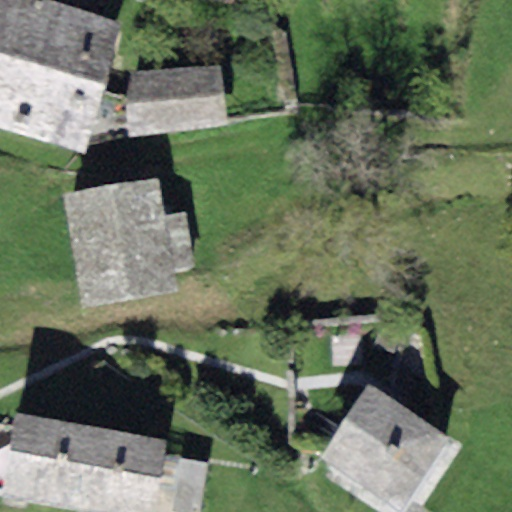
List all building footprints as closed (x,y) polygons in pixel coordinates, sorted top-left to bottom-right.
[(0,0),(0,132),(83,156),(121,24),(35,0),(0,0)] [(226,131),(219,66),(131,75),(125,104),(130,140),(226,131)] [(158,181),(64,195),(81,310),(175,296),(172,277),(194,274),(185,214),(164,217),(158,181)] [(405,511),(453,445),(367,385),(316,458),(394,511),(405,511)] [(153,511),(166,441),(15,414),(0,497),(86,511),(153,511)] [(199,511),(206,466),(179,462),(171,511),(199,511)]
